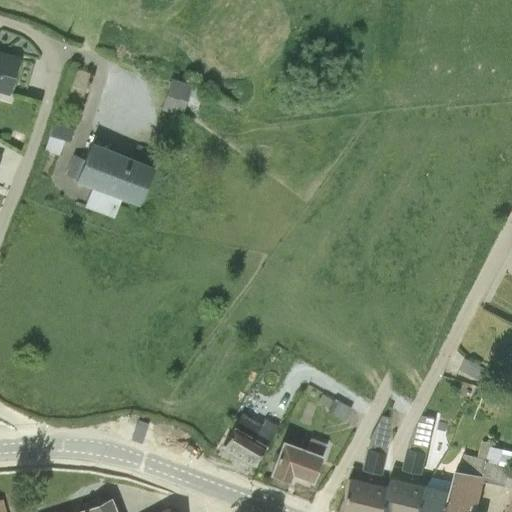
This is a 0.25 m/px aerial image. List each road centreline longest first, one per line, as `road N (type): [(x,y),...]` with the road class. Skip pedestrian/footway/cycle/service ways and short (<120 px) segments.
road 1 (residential): [(357,511),(511,220)]
road 2 (residential): [(0,304),(65,135),(70,86),(57,65),(0,46)]
road 3 (tertiary): [(47,483),(107,480),(212,511)]
